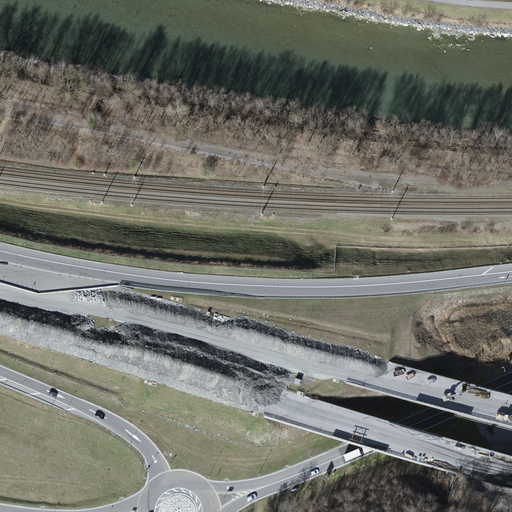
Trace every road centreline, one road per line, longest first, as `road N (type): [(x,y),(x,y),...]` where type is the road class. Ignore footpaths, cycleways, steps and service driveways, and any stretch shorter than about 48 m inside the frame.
road 1 (motorway): [(0,313),(511,474)]
road 2 (motorway): [(511,411),(0,269)]
road 3 (motorway): [(511,275),(247,289),(120,277),(0,253)]
road 4 (track): [(511,240),(363,239),(0,199)]
road 5 (primary): [(511,381),(209,503)]
road 6 (motorway): [(0,371),(125,429),(152,455),(159,487)]
